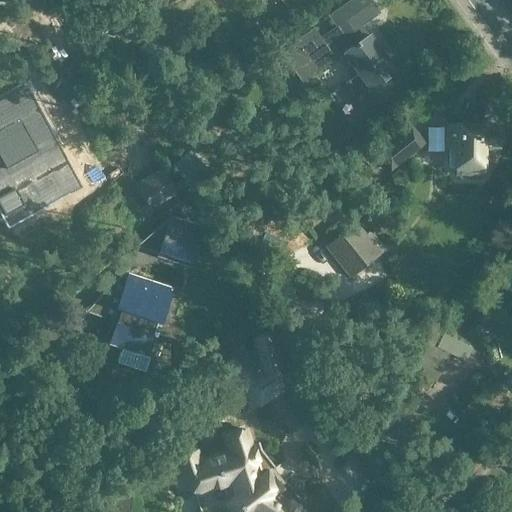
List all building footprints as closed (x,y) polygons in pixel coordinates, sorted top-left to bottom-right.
[(127,0),(108,11),(124,39),(141,29),(137,21),(173,0),(127,0)] [(281,54),(303,84),(336,60),(326,47),(343,35),(352,48),(345,54),(359,74),(346,84),(366,112),(381,101),(372,88),(395,71),(370,36),(367,38),(359,27),(378,13),(368,0),(355,0),(331,18),(337,28),(321,40),(314,30),(281,54)] [(160,42),(145,50),(154,66),(169,58),(160,42)] [(199,108),(216,96),(207,85),(191,96),(199,108)] [(45,136),(50,144),(56,140),(76,129),(77,130),(79,129),(99,160),(120,153),(121,153),(88,92),(77,97),(63,105),(72,121),(45,136)] [(34,114),(3,130),(0,131),(0,196),(10,191),(23,214),(43,204),(31,182),(68,163),(64,154),(56,140),(50,144),(45,136),(34,114)] [(484,168),(484,147),(500,148),(501,125),(450,124),(449,147),(451,147),(450,166),(457,166),(457,167),(484,168)] [(391,171),(425,143),(411,125),(376,152),(391,171)] [(195,164),(188,154),(173,166),(181,175),(195,164)] [(162,216),(181,207),(172,186),(152,194),(162,216)] [(136,246),(172,258),(171,260),(193,267),(205,228),(171,217),(170,218),(136,246)] [(382,253),(357,222),(326,247),(351,278),(382,253)] [(265,234),(261,243),(282,254),(287,245),(265,234)] [(129,274),(128,278),(120,275),(120,277),(121,277),(87,311),(85,311),(85,312),(112,321),(111,324),(116,326),(110,344),(122,348),(117,363),(170,380),(171,379),(170,378),(170,339),(171,339),(172,338),(158,333),(172,288),(129,274)] [(434,330),(423,353),(445,364),(450,354),(465,362),(472,348),(434,330)] [(262,405),(287,388),(274,334),(254,339),(257,350),(238,363),(232,358),(220,375),(262,405)] [(475,380),(449,370),(441,390),(468,400),(475,380)] [(233,511),(303,511),(301,511),(302,509),(284,498),(284,500),(273,494),(280,488),(267,472),(260,477),(257,466),(258,465),(252,446),(250,446),(245,430),(225,437),(231,453),(199,463),(195,451),(176,458),(182,477),(188,475),(195,495),(232,483),(236,496),(227,504),(233,511)]
